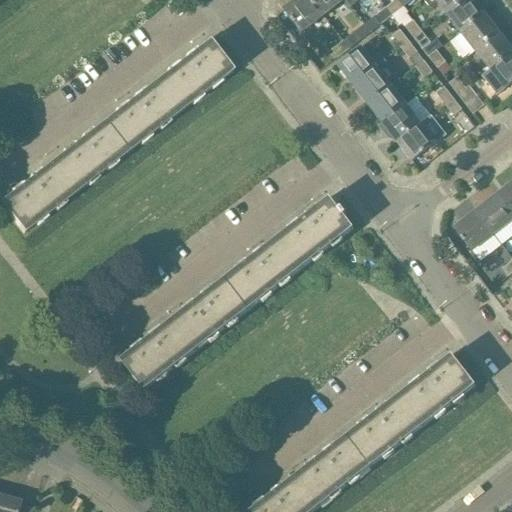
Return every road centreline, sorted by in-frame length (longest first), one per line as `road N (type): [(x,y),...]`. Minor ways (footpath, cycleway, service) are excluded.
road 1 (residential): [(113,337),(343,156)]
road 2 (residential): [(236,493),(463,312)]
road 3 (residential): [(0,172),(225,3)]
road 4 (residential): [(343,156),(225,3)]
road 5 (tertiary): [(132,511),(93,476),(0,427)]
road 6 (residential): [(402,232),(511,145)]
